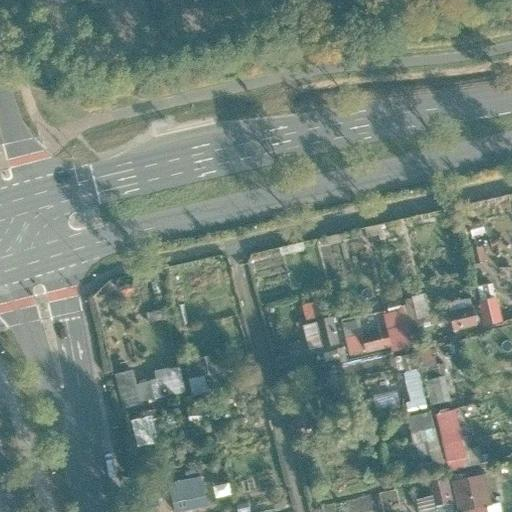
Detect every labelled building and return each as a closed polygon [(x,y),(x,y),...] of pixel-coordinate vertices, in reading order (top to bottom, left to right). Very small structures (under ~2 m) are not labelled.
[(345,321),(351,354),(394,346),(395,349),(417,345),(413,323),(432,319),(427,293),(404,297),(406,307),(385,311),(388,327),(363,332),(361,318),(345,321)] [(480,300),(486,323),(505,318),(499,295),(480,300)] [(451,301),(456,331),(480,327),(475,297),(451,301)] [(305,303),(308,318),(322,315),(319,300),(305,303)] [(312,351),(342,345),(337,316),(307,321),(312,351)] [(436,348),(422,350),(427,377),(441,375),(436,348)] [(193,394),(226,390),(221,353),(189,357),(193,394)] [(124,404),(188,394),(184,364),(156,368),(158,378),(139,381),(137,368),(118,371),(124,404)] [(448,375),(427,379),(433,404),(453,399),(448,375)] [(438,412),(451,470),(471,466),(457,407),(438,412)] [(434,409),(409,416),(417,443),(429,439),(436,466),(448,463),(434,409)] [(181,437),(177,413),(159,416),(158,410),(134,414),(139,444),(181,437)] [(177,511),(212,504),(205,472),(170,479),(177,511)] [(494,511),(487,472),(430,482),(433,494),(419,497),(421,511),(494,511)]
